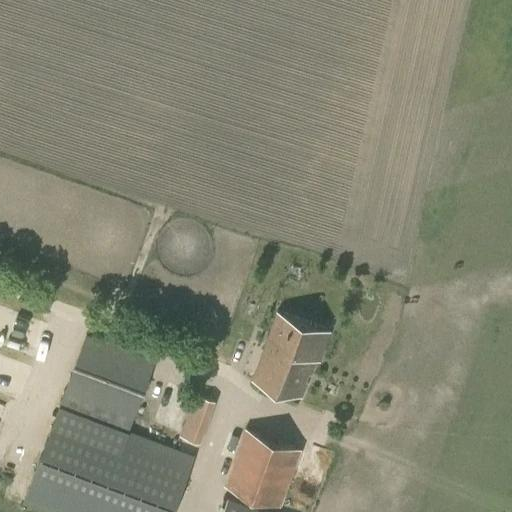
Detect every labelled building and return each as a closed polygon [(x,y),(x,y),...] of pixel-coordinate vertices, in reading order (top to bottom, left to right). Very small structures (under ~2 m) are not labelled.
[(320,359),(330,330),(279,310),(254,377),(302,395),(316,357),(320,359)] [(60,404),(61,404),(25,501),(53,511),(171,511),(193,451),(130,429),(156,360),(87,334),(60,404)] [(194,392),(179,433),(200,441),(215,400),(194,392)] [(225,484),(282,505),(302,448),(246,428),(225,484)] [(221,511),(273,511),(228,495),(221,511)]
